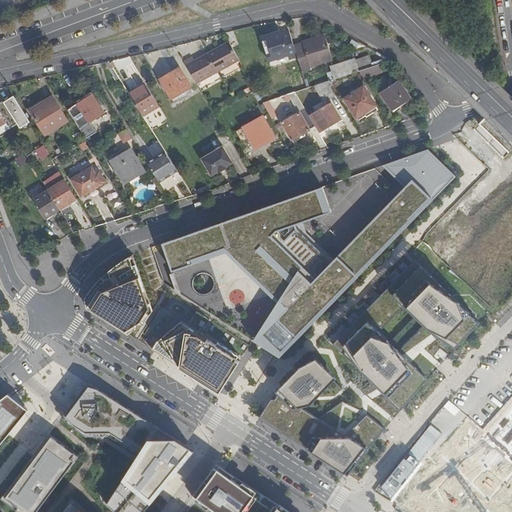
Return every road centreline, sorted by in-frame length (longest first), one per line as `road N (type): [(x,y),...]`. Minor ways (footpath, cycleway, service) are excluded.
road 1 (residential): [(444,126),(403,58),(312,6),(0,73)]
road 2 (residential): [(50,312),(97,257),(129,238),(444,126)]
road 3 (residential): [(511,323),(355,505)]
road 4 (residential): [(229,428),(50,312)]
road 5 (secondary): [(385,0),(511,122)]
road 6 (residential): [(7,365),(56,405),(0,483)]
road 7 (unclassified): [(143,0),(0,52)]
road 8 (residential): [(355,505),(229,428)]
